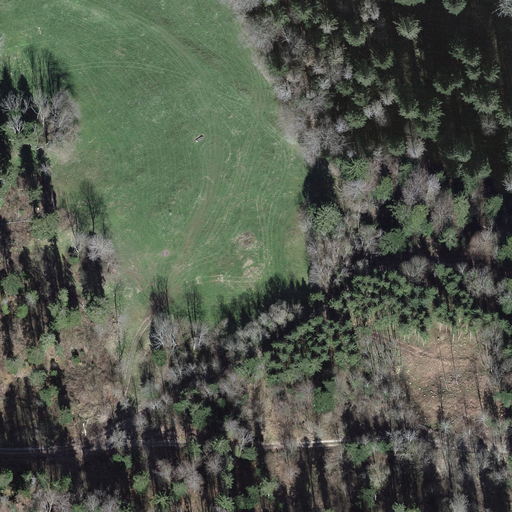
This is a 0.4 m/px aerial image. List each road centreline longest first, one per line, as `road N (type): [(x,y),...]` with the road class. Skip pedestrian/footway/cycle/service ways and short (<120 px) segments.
road 1 (track): [(511,281),(436,261),(398,263),(354,284),(241,371),(61,451),(0,449)]
road 2 (track): [(61,451),(383,443),(511,451)]
